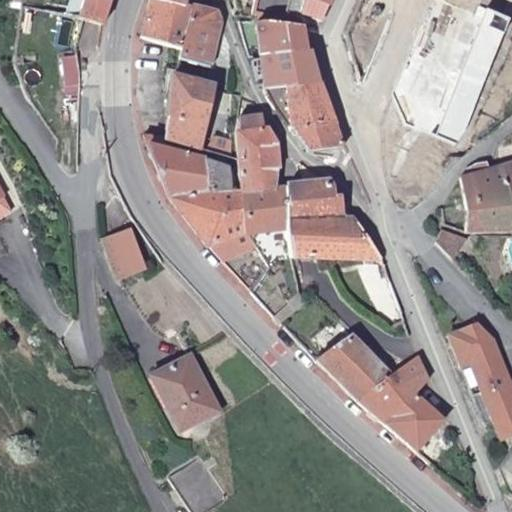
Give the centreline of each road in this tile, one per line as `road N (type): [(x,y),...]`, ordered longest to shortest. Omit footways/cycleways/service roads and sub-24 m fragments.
road 1 (secondary): [(115,81),(125,165),(164,238),(444,511)]
road 2 (residential): [(499,511),(425,339),(331,66),(329,43),(346,0)]
road 3 (unclassified): [(162,511),(92,344),(86,197)]
road 4 (residential): [(86,197),(49,167),(0,88)]
road 5 (unclassified): [(86,197),(88,94),(94,83),(115,81)]
